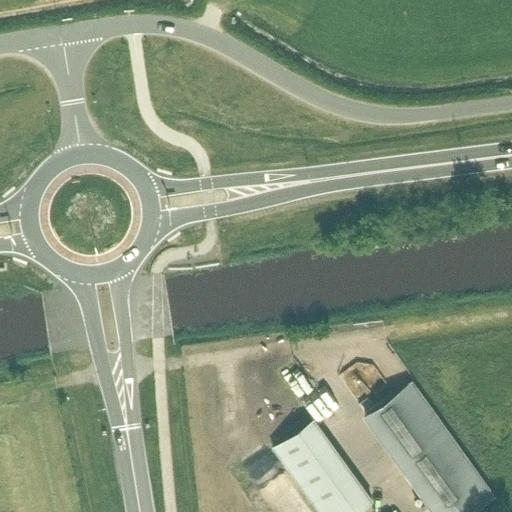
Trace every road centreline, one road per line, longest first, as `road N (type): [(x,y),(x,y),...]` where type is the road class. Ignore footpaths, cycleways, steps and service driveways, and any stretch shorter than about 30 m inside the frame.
road 1 (unclassified): [(60,34),(132,23),(191,31),(311,95),(361,112),(399,116),(511,102)]
road 2 (track): [(159,362),(511,310)]
road 3 (trunk): [(148,229),(341,176)]
road 4 (trunk): [(341,176),(144,187)]
road 5 (trunk): [(341,176),(511,154)]
road 6 (unclassified): [(80,154),(60,34)]
